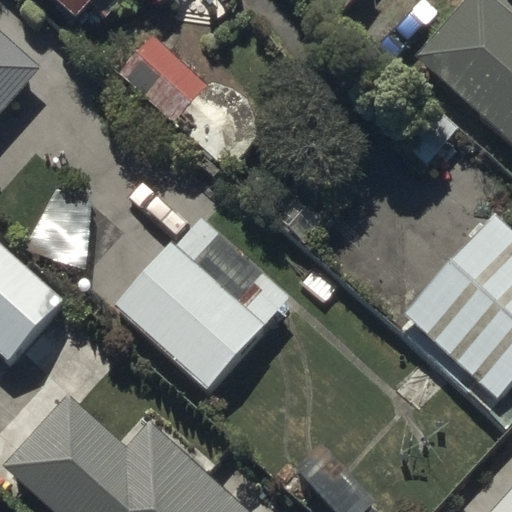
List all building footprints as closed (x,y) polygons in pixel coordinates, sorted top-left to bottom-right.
[(28,0),(66,33),(94,0),(28,0)] [(411,79),(511,165),(511,33),(477,4),(411,79)] [(0,108),(40,66),(0,28),(0,108)] [(170,141),(200,107),(145,59),(115,93),(170,141)] [(457,143),(429,116),(396,151),(424,178),(457,143)] [(91,208),(58,200),(24,264),(82,287),(91,208)] [(105,327),(200,409),(282,314),(188,233),(105,327)] [(401,341),(499,425),(511,409),(511,256),(490,238),(401,341)] [(55,316),(0,267),(0,378),(0,379),(55,316)] [(0,491),(0,507),(5,511),(213,511),(138,443),(118,465),(67,418),(0,491)] [(291,499),(305,511),(375,511),(321,465),(291,499)] [(511,511),(511,488),(490,511),(511,511)]
